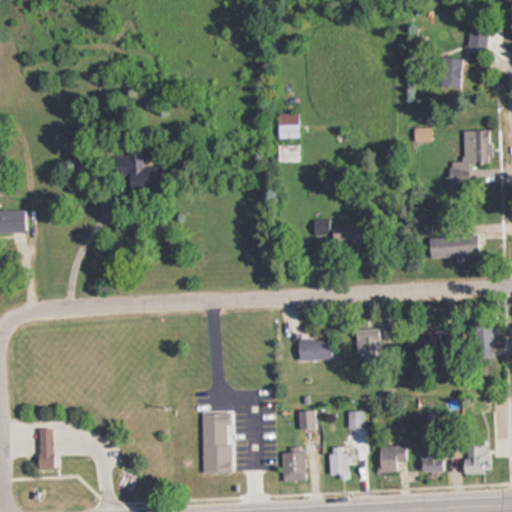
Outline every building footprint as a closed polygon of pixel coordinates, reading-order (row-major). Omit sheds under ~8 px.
[(437,88),(460,88),(460,57),(437,57),(437,88)] [(296,138),(296,113),(275,114),(275,138),(296,138)] [(411,142),(428,142),(428,128),(411,128),(411,142)] [(461,130),(461,161),(446,161),(446,184),(472,184),(472,165),(485,165),(485,130),(461,130)] [(277,162),(297,162),(297,144),(277,144),(277,162)] [(142,156),(112,155),(112,191),(159,191),(159,166),(141,166),(142,156)] [(0,209),(0,231),(24,231),(24,209),(0,209)] [(313,236),(348,236),(348,224),(313,224),(313,236)] [(457,256),(457,235),(424,235),(424,256),(457,256)] [(378,327),(352,328),(353,353),(379,352),(378,327)] [(490,344),(487,328),(475,330),(478,347),(490,344)] [(294,358),(329,358),(329,339),(294,339),(294,358)] [(314,428),(314,409),(296,409),(296,428),(314,428)] [(362,427),(362,409),(345,409),(345,427),(362,427)] [(199,413),(200,473),(226,473),(225,413),(199,413)] [(34,428),(34,469),(49,469),(49,428),(34,428)] [(458,472),(483,472),(483,443),(464,443),(464,456),(458,456),(458,472)] [(375,444),(375,472),(395,472),(395,460),(403,460),(403,444),(375,444)] [(351,464),(351,446),(326,446),(326,477),(345,477),(345,464),(351,464)] [(279,450),(279,480),(303,480),(303,450),(279,450)] [(442,470),(442,451),(417,451),(417,470),(442,470)]
